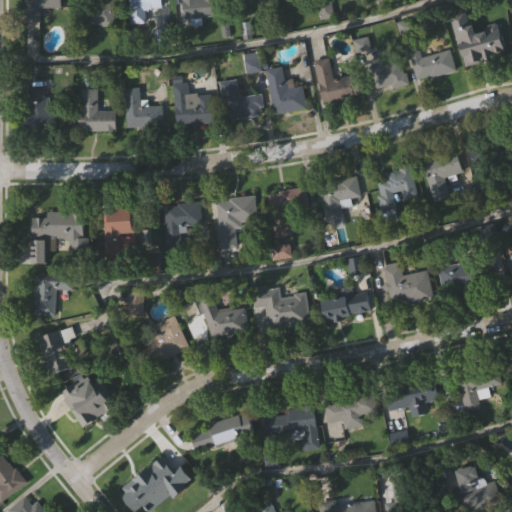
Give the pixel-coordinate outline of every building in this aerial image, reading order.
[(62,0),(62,10),(34,10),(34,0),(62,0)] [(114,0),(114,25),(83,25),(83,0),(114,0)] [(130,0),(161,0),(161,10),(144,10),(144,23),(130,23),(130,0)] [(182,18),(181,0),(215,0),(216,16),(182,18)] [(248,0),(251,13),(234,16),(230,0),(248,0)] [(464,40),(497,32),(503,55),(470,64),(464,40)] [(452,49),(455,71),(414,78),(410,52),(429,49),(430,53),(452,49)] [(323,102),(315,60),(330,57),(334,78),(357,73),(361,94),(323,102)] [(370,69),(401,58),(409,80),(378,91),(370,69)] [(214,122),(176,125),(173,83),(188,82),(189,93),(212,92),(214,122)] [(304,111),(272,111),(272,86),(304,86),(304,111)] [(45,107),(56,107),(56,130),(28,129),(28,87),(45,87),(45,107)] [(163,125),(126,126),(125,87),(140,87),(141,105),(163,105),(163,125)] [(80,88),(98,88),(98,109),(116,109),(116,130),(80,130),(80,88)] [(264,92),(265,116),(227,117),(226,93),(264,92)] [(470,145),(483,141),(489,163),(477,167),(470,145)] [(435,199),(422,160),(456,149),(463,171),(445,177),(450,194),(435,199)] [(417,195),(398,199),(400,208),(383,211),(375,173),(411,166),(417,195)] [(360,196),(341,199),(344,219),(326,222),(320,182),(357,176),(360,196)] [(272,190),(306,189),(308,227),(274,229),(272,190)] [(217,198),(256,196),(257,221),(235,223),(236,239),(219,240),(217,198)] [(132,232),(107,232),(107,201),(132,201),(132,232)] [(164,204),(201,203),(202,225),(180,226),(181,246),(165,246),(164,204)] [(85,215),(85,251),(61,251),(61,215),(85,215)] [(46,263),(31,263),(31,227),(46,227),(46,263)] [(427,269),(433,298),(392,306),(384,265),(400,262),(403,274),(427,269)] [(72,289),(56,289),(56,315),(32,314),(33,272),(73,273),(72,289)] [(306,292),(310,323),(269,327),(267,305),(254,307),(252,288),(280,285),(281,295),(306,292)] [(144,314),(127,313),(129,286),(145,286),(144,314)] [(243,303),(250,329),(209,339),(199,295),(216,291),(220,308),(243,303)] [(325,319),(321,300),(367,291),(371,311),(325,319)] [(169,357),(153,325),(174,315),(190,347),(169,357)] [(39,336),(63,330),(72,367),(49,373),(39,336)] [(482,408),(464,411),(459,380),(496,373),(498,387),(479,390),(482,408)] [(82,430),(62,394),(82,383),(102,419),(82,430)] [(389,407),(388,390),(436,386),(438,403),(389,407)] [(342,420),(328,423),(324,403),(373,392),(377,412),(362,415),(364,425),(344,429),(342,420)] [(317,441),(305,442),(304,431),(266,435),(265,415),(286,413),(286,409),(314,406),(317,441)] [(196,450),(190,429),(249,412),(255,433),(196,450)] [(0,449),(25,482),(1,501),(0,499),(0,449)] [(180,472),(131,510),(119,495),(168,456),(180,472)] [(457,470),(478,465),(482,484),(496,481),(501,503),(467,511),(457,470)] [(434,491),(436,511),(410,511),(408,494),(434,491)] [(37,500),(48,511),(15,511),(11,507),(24,495),(32,504),(37,500)] [(257,511),(255,503),(270,498),(274,511),(257,511)] [(375,511),(326,511),(325,502),(335,500),(335,505),(374,500),(375,511)]
